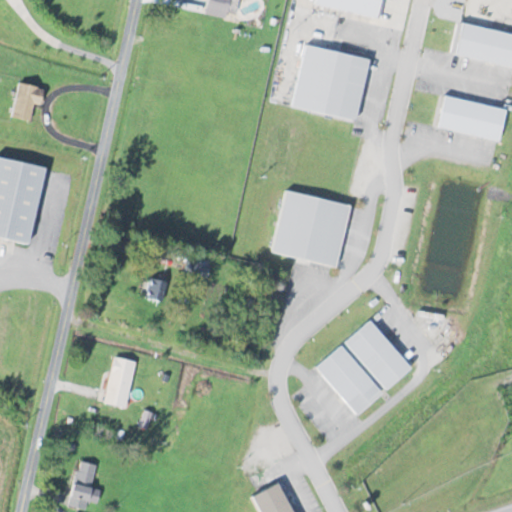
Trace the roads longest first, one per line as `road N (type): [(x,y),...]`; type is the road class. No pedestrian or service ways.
road 1 (residential): [(328,511),(273,407),(269,379),(275,352),(376,259),(384,147),(422,0)]
road 2 (residential): [(138,0),(26,511)]
